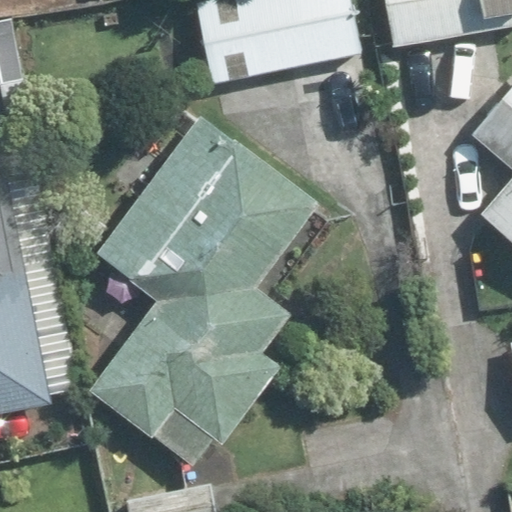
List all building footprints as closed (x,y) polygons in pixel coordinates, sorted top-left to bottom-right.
[(369,55),(360,0),(206,0),(219,79),(369,55)] [(511,0),(396,0),(403,41),(511,24),(511,0)] [(511,156),(511,185),(493,208),(511,224),(511,93),(481,131),(511,156)] [(308,311),(268,278),(329,204),(212,109),(106,240),(171,293),(102,379),(201,460),(228,427),(236,434),(295,361),(278,348),(308,311)] [(0,409),(59,398),(6,125),(0,126),(0,409)]
